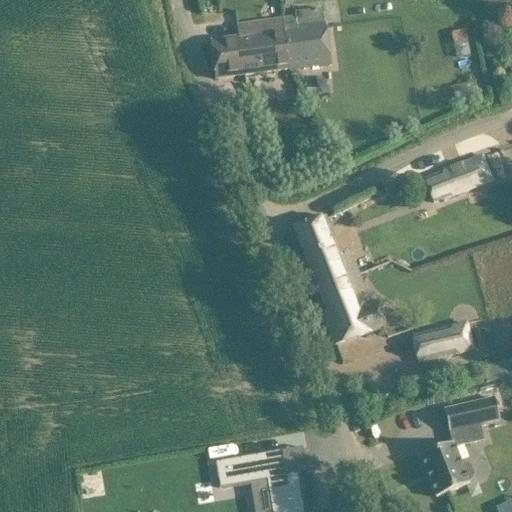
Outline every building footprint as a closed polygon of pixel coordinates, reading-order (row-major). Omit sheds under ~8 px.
[(294,16),(281,18),(288,70),(330,65),(325,25),(323,25),(321,10),(294,14),(294,16)] [(238,39),(210,43),(215,80),(281,71),(288,70),(281,18),(274,19),(236,25),(237,31),(238,39)] [(482,158),(424,180),(433,204),(491,182),(482,158)] [(324,217),(289,231),(312,289),(313,293),(349,279),(347,276),(339,254),(332,236),(326,220),(324,217)] [(349,279),(313,293),(334,346),(336,346),(353,339),(385,329),(377,303),(372,305),(360,309),(349,279)] [(472,351),(466,325),(413,336),(419,363),(472,351)] [(511,359),(490,366),(495,381),(511,376),(511,359)] [(498,422),(493,401),(445,411),(449,432),(498,422)] [(451,444),(419,457),(436,499),(468,486),(467,484),(471,482),(473,475),(470,467),(464,464),(460,466),(451,444)] [(281,452),(215,464),(219,489),(265,482),(268,496),(270,511),(303,511),(297,475),(285,477),(281,452)] [(216,511),(208,469),(173,477),(180,511),(216,511)]
